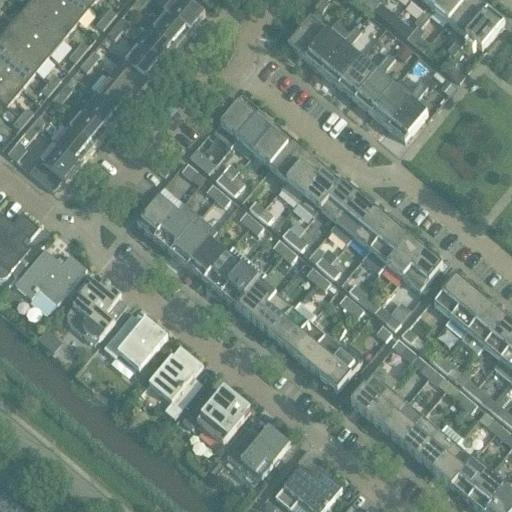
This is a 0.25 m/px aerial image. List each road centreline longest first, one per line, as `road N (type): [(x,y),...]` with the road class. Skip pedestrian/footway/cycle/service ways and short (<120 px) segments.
road 1 (residential): [(407,511),(78,240)]
road 2 (residential): [(511,269),(401,180),(363,175),(224,66)]
road 3 (residential): [(78,240),(224,66)]
road 4 (residential): [(94,511),(0,431)]
